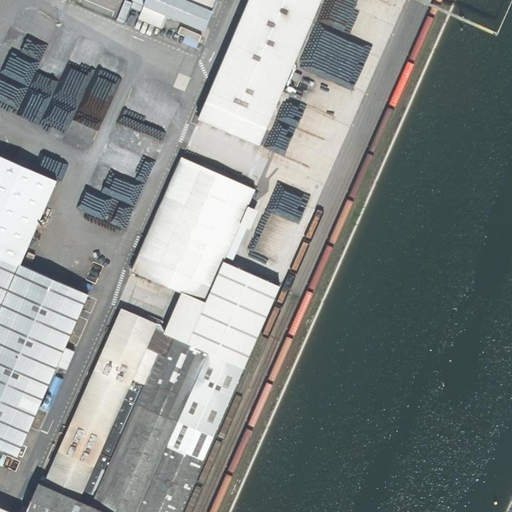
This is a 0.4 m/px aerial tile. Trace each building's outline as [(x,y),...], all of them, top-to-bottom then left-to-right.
[(205,302),(223,261),(226,256),(248,206),(275,148),(268,145),(275,129),(267,126),(321,0),(249,0),(198,119),(132,270),(182,292),(205,302)] [(212,11),(186,0),(146,0),(144,6),(167,16),(204,31),(212,11)] [(186,0),(212,11),(217,0),(186,0)] [(167,16),(144,6),(139,18),(163,27),(167,16)] [(0,448),(18,456),(57,365),(65,347),(88,294),(20,265),(57,181),(0,155),(0,448)] [(248,206),(226,256),(231,258),(253,208),(248,206)] [(36,255),(28,252),(25,259),(33,262),(36,255)] [(165,333),(243,367),(244,367),(279,286),(223,261),(205,302),(182,292),(165,333)] [(44,485),(106,511),(179,511),(243,367),(165,333),(162,332),(164,328),(121,309),(44,485)] [(65,347),(57,365),(66,370),(75,351),(65,347)] [(63,379),(55,376),(41,408),(49,411),(63,379)] [(106,511),(44,485),(43,485),(39,484),(26,511),(10,511),(0,507),(0,511),(106,511)]
